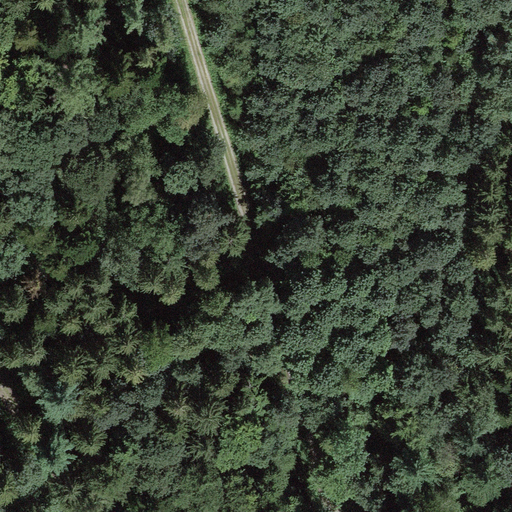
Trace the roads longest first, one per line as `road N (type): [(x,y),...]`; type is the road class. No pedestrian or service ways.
road 1 (track): [(181,0),(318,413),(339,511)]
road 2 (track): [(0,374),(100,511)]
